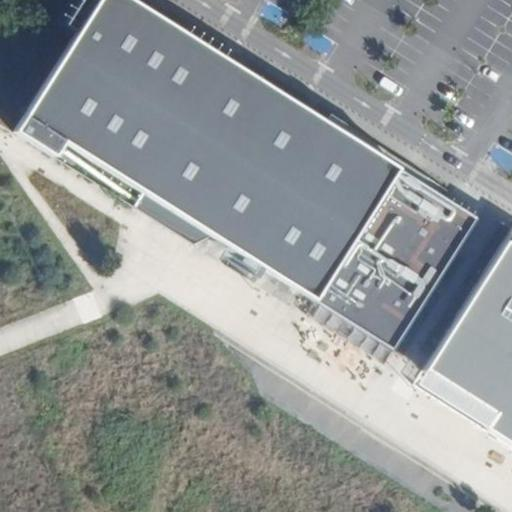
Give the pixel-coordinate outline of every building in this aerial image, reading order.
[(99,0),(78,34),(14,134),(54,158),(64,144),(391,353),(454,255),(441,246),(462,213),(129,0),(99,0)] [(82,0),(66,26),(78,34),(99,0),(82,0)] [(441,246),(454,255),(475,222),(462,213),(441,246)] [(511,229),(421,371),(491,415),(482,430),(511,448),(511,229)] [(482,430),(491,415),(421,371),(412,386),(482,430)]
